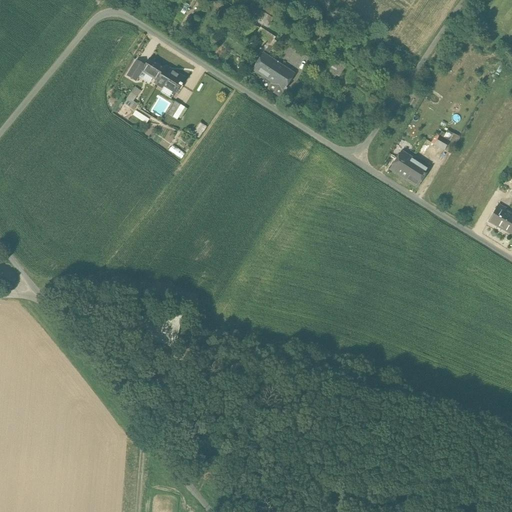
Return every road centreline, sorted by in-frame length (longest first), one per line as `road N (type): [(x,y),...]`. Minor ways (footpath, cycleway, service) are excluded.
road 1 (unclassified): [(0,132),(97,17),(120,13),(511,259)]
road 2 (unclassified): [(211,511),(38,295)]
road 3 (track): [(355,159),(465,0)]
